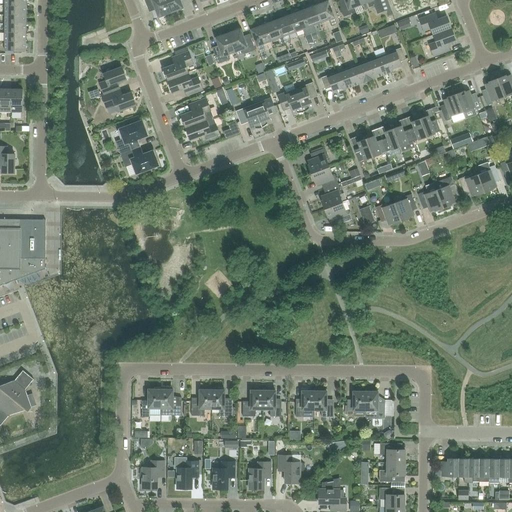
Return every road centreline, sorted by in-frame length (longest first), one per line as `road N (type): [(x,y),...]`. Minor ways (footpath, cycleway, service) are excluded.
road 1 (residential): [(117,478),(121,369),(425,371),(425,433)]
road 2 (residential): [(511,202),(402,241),(316,239),(274,141)]
road 3 (residential): [(274,141),(484,63)]
road 4 (residential): [(292,511),(285,504),(131,506)]
road 5 (residential): [(40,196),(120,197),(182,175)]
road 6 (residential): [(182,175),(137,54),(144,42)]
road 7 (residential): [(40,196),(42,70)]
road 8 (residential): [(144,42),(257,0)]
